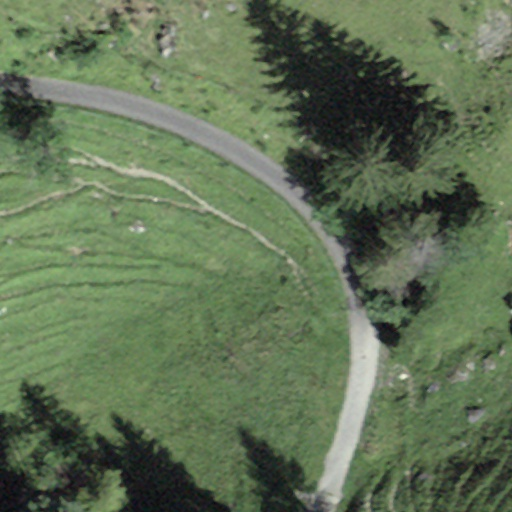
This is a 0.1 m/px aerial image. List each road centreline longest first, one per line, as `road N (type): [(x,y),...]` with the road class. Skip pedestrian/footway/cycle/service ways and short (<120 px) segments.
road 1 (track): [(373,324),(322,224),(230,150),(114,103),(0,83)]
road 2 (track): [(373,324),(313,511)]
